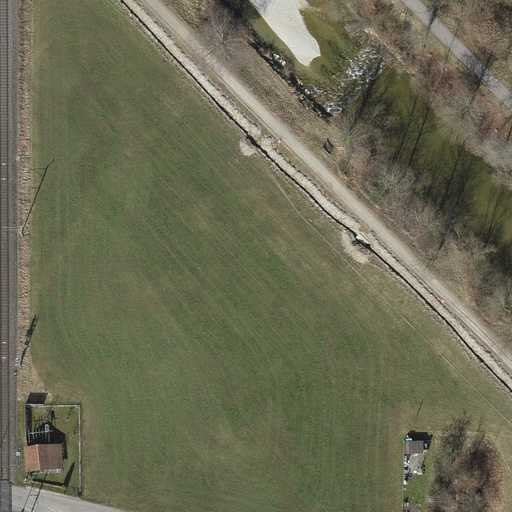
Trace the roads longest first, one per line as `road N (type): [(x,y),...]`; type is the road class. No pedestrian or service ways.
road 1 (track): [(511,364),(147,0)]
road 2 (track): [(403,0),(511,107)]
